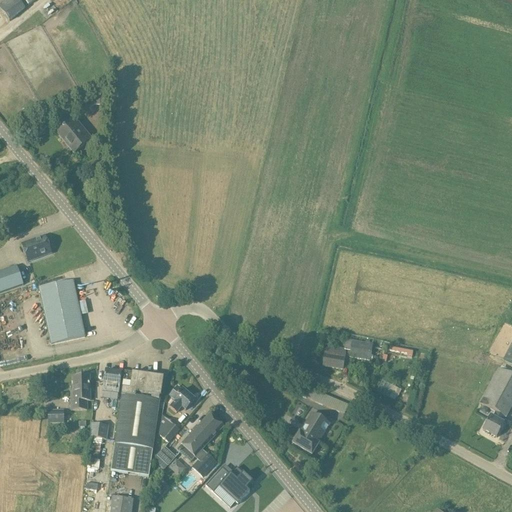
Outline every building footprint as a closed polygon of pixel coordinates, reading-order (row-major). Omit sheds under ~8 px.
[(3,0),(0,3),(0,10),(9,22),(24,9),(16,0),(3,0)] [(107,92),(100,91),(100,96),(94,95),(93,106),(106,107),(107,92)] [(68,147),(74,154),(88,142),(72,122),(59,133),(70,146),(68,147)] [(44,237),(22,245),(28,262),(51,254),(44,237)] [(17,267),(0,272),(0,293),(23,285),(17,267)] [(39,289),(51,344),(85,337),(80,313),(85,312),(83,304),(78,305),(73,281),(39,289)] [(323,366),(342,369),(345,350),(350,351),(349,357),(369,360),(372,344),(345,341),(344,349),(329,346),(328,353),(325,352),(323,366)] [(511,342),(503,359),(511,364),(511,342)] [(490,434),(496,437),(503,424),(501,423),(504,417),(506,418),(511,405),(511,372),(501,367),(499,369),(498,368),(479,403),(495,412),(492,418),(490,417),(483,430),(485,431),(484,432),(489,435),(490,434)] [(102,399),(116,401),(117,393),(120,373),(105,371),(102,391),(103,391),(102,399)] [(110,472),(148,477),(158,409),(162,410),(163,404),(159,403),(162,378),(124,373),(110,472)] [(70,390),(71,411),(86,410),(87,401),(89,401),(88,376),(73,377),(73,390),(70,390)] [(384,382),(379,392),(394,399),(399,390),(384,382)] [(170,409),(176,414),(182,408),(185,410),(194,401),(182,391),(176,387),(168,396),(175,402),(170,409)] [(301,396),(325,406),(328,399),(304,389),(301,396)] [(47,411),(47,424),(63,424),(63,411),(47,411)] [(292,444),(311,455),(318,443),(317,443),(328,424),(311,414),(300,433),(299,432),(292,444)] [(157,435),(168,444),(179,431),(161,415),(157,435)] [(223,427),(209,415),(182,445),(199,460),(192,468),(202,477),(215,463),(201,450),(223,427)] [(88,438),(106,441),(108,427),(90,425),(88,438)] [(97,470),(102,441),(93,440),(88,469),(97,470)] [(176,458),(165,448),(157,457),(167,467),(176,458)] [(247,492),(253,485),(237,470),(230,477),(223,470),(206,488),(214,495),(220,489),(239,507),(250,494),(247,492)] [(131,511),(133,500),(112,498),(109,511),(131,511)]
